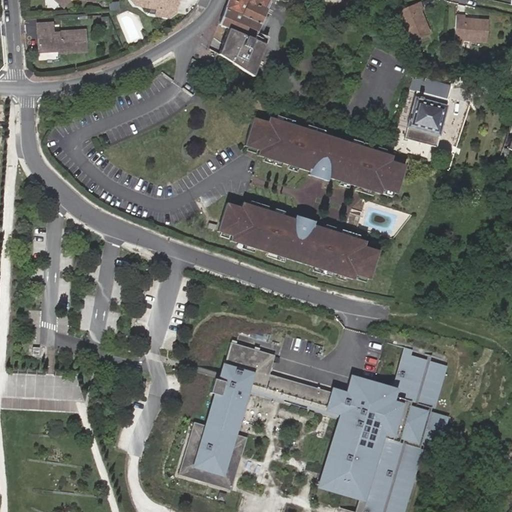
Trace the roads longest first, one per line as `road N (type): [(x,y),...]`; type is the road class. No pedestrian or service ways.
road 1 (residential): [(27,88),(35,163),(79,208),(295,291),(387,314)]
road 2 (residential): [(27,88),(69,87),(111,73),(182,36),(215,0)]
